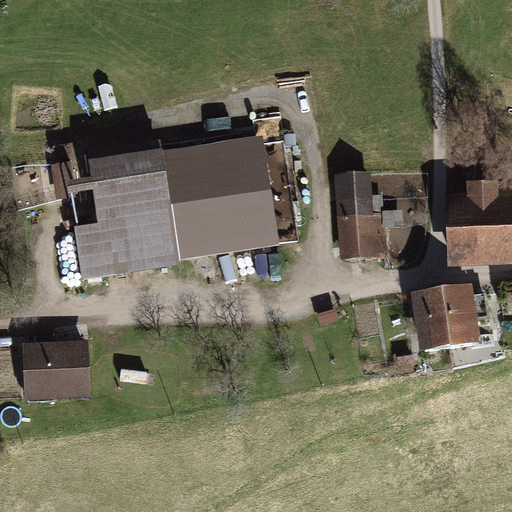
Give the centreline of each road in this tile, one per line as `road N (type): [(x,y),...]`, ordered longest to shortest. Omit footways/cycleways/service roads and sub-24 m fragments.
road 1 (unclassified): [(435,283),(441,111),(431,0)]
road 2 (residential): [(435,283),(350,293),(290,318),(166,314)]
road 3 (track): [(0,324),(166,314)]
